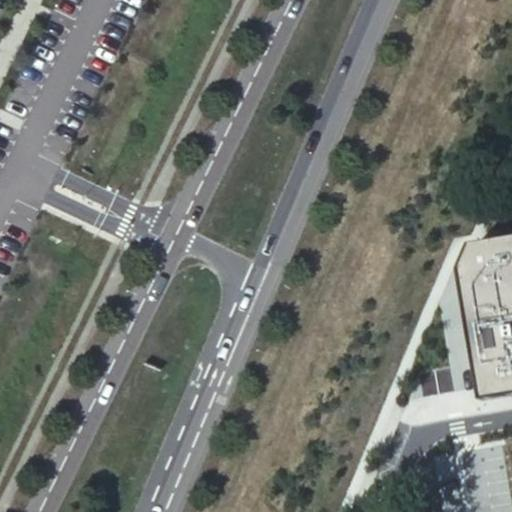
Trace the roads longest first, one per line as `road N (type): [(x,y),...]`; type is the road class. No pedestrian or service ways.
road 1 (secondary): [(288,0),(37,511)]
road 2 (secondary): [(162,511),(380,0)]
road 3 (unclassified): [(511,421),(417,438),(389,511)]
